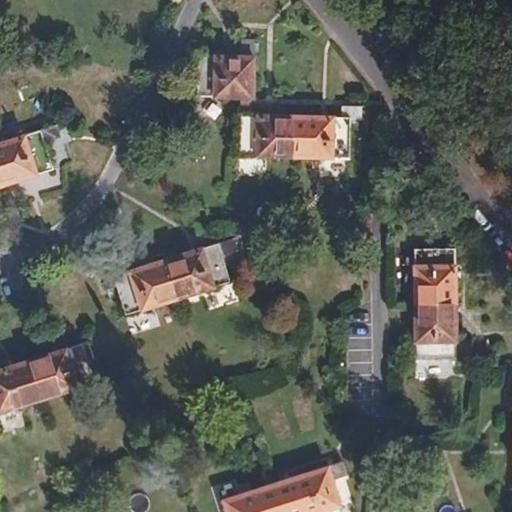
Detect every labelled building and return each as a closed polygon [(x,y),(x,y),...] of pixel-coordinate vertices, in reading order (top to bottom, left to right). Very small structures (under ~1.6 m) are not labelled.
[(235,99),(250,99),(250,42),(238,42),(237,58),(195,57),(194,98),(235,99)] [(250,116),(250,99),(235,99),(235,157),(288,158),(288,117),(250,116)] [(338,118),(288,117),(288,158),(342,159),(342,122),(357,123),(357,110),(338,109),(338,118)] [(54,128),(0,144),(0,187),(50,172),(42,147),(58,142),(54,128)] [(231,239),(214,245),(218,256),(235,251),(231,239)] [(214,245),(162,261),(175,301),(227,285),(218,256),(214,245)] [(454,305),(452,250),(410,251),(411,306),(454,305)] [(162,261),(119,274),(110,277),(113,287),(122,317),(175,301),(162,261)] [(110,277),(119,274),(116,265),(96,270),(103,291),(113,287),(110,277)] [(454,305),(411,306),(412,360),(454,359),(454,305)] [(78,346),(29,361),(41,400),(90,385),(78,346)] [(29,361),(0,369),(0,412),(41,400),(29,361)] [(339,464),(324,469),(329,483),(344,478),(339,464)] [(329,483),(324,469),(271,486),(280,511),(320,511),(337,507),(329,483)] [(280,511),(271,486),(220,502),(223,511),(280,511)]
